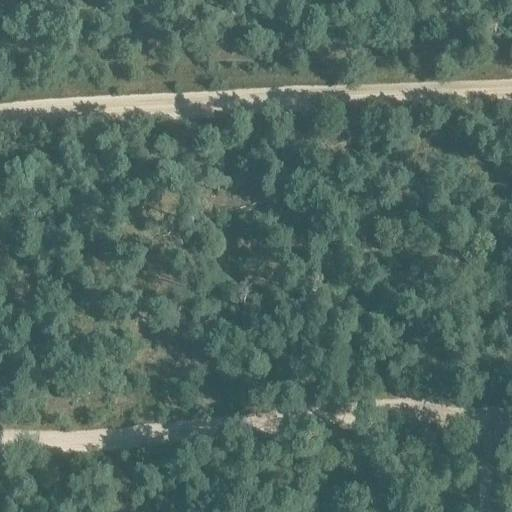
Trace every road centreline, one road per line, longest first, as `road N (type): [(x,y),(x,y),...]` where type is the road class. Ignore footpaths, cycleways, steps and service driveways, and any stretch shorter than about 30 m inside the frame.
road 1 (track): [(0,444),(118,440),(383,410),(480,420),(511,415)]
road 2 (track): [(511,90),(0,113)]
